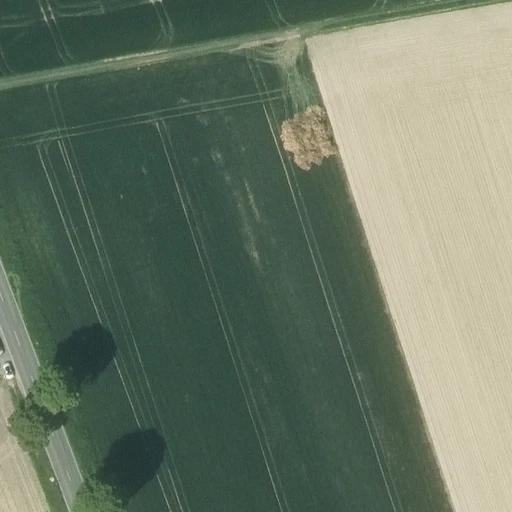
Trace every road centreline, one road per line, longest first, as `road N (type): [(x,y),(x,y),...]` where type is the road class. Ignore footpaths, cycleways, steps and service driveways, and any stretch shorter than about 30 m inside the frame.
road 1 (track): [(0,79),(475,0)]
road 2 (secondary): [(80,511),(0,298)]
